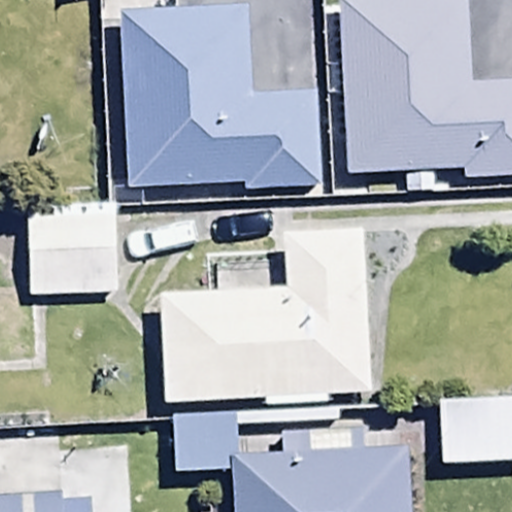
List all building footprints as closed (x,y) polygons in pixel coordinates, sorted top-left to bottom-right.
[(462,2),(338,7),(344,186),(460,182),(460,192),(511,189),(511,89),(465,91),(462,2)] [(245,16),(119,22),(128,202),(240,197),(240,204),(315,200),(310,100),(250,103),(245,16)] [(111,210),(24,214),(28,308),(115,304),(111,210)] [(285,298),(158,304),(163,415),(264,410),(265,419),(325,417),(325,409),(368,407),(360,241),(282,244),(285,298)] [(511,406),(436,409),(437,477),(511,475),(511,406)] [(278,464),(230,467),(232,511),(409,511),(407,458),(364,460),(363,442),(277,447),(278,464)] [(63,511),(63,501),(0,504),(0,511),(63,511)]
